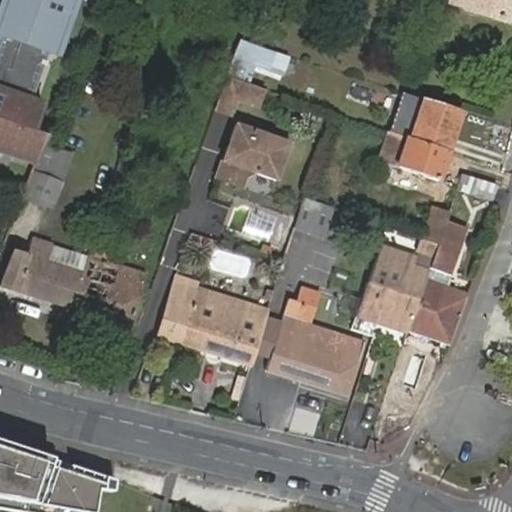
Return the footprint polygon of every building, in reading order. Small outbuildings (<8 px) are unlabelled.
[(0,148),(35,161),(42,143),(48,127),(39,123),(45,106),(29,100),(44,54),(52,57),(71,0),(3,0),(0,10),(0,148)] [(511,0),(450,0),(450,1),(465,6),(464,7),(511,22),(511,17),(511,0)] [(229,72),(281,84),(288,52),(237,40),(229,72)] [(249,84),(228,77),(217,109),(230,113),(236,98),(244,100),(249,84)] [(262,89),(249,84),(244,100),(257,104),(262,89)] [(462,110),(424,97),(423,101),(461,113),(462,110)] [(461,113),(423,101),(411,138),(449,151),(461,113)] [(234,122),(215,173),(241,182),(244,173),(252,169),(275,178),(288,142),(234,122)] [(411,138),(390,131),(380,162),(439,181),(449,151),(411,138)] [(42,143),(21,200),(51,211),(72,154),(42,143)] [(495,200),(500,183),(491,180),(464,172),(458,188),(495,200)] [(119,196),(114,211),(130,216),(135,201),(119,196)] [(335,206),(308,196),(297,225),(325,236),(335,206)] [(450,344),(472,286),(452,280),(454,275),(452,274),(468,228),(447,221),(427,280),(410,330),(450,344)] [(4,285),(76,308),(93,256),(34,238),(28,255),(15,251),(4,285)] [(113,243),(99,238),(93,256),(76,308),(132,326),(148,274),(107,261),(113,243)] [(374,317),(410,330),(427,280),(377,263),(372,282),(384,286),(374,317)] [(161,335),(180,341),(196,287),(184,283),(187,275),(181,274),(179,281),(161,335)] [(184,283),(196,287),(199,279),(187,275),(184,283)] [(361,312),(374,317),(384,286),(372,282),(361,312)] [(180,341),(252,365),(269,310),(198,288),(196,287),(180,341)] [(303,287),(299,301),(290,298),(267,369),(350,396),(367,341),(310,323),(315,306),(320,293),(303,287)] [(0,508),(21,511),(94,511),(99,488),(107,489),(109,481),(44,459),(0,443),(0,508)]
